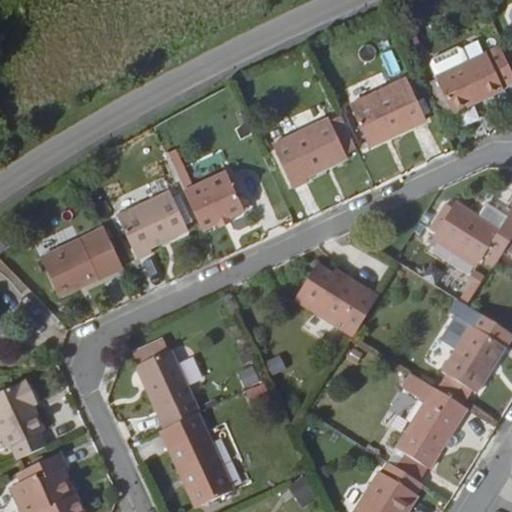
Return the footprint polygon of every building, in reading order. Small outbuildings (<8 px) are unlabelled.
[(410,52),(418,48),(411,35),(404,38),(410,52)] [(511,74),(499,49),(467,64),(436,80),(438,83),(453,114),(454,115),(484,100),(487,104),(506,95),(503,91),(511,85),(511,74)] [(436,80),(467,64),(462,51),(456,50),(431,62),(430,68),(436,80)] [(372,153),(428,125),(408,83),(351,109),(372,153)] [(447,117),(453,114),(438,83),(431,87),(447,117)] [(358,152),(344,118),(332,124),(330,121),(275,149),(296,193),(310,185),(308,181),(348,162),(347,158),(358,152)] [(179,149),(166,153),(177,186),(190,181),(179,149)] [(231,173),(188,194),(207,236),(250,214),(231,173)] [(193,229),(175,193),(123,218),(143,263),(157,256),(154,248),(193,229)] [(434,236),(440,241),(457,213),(450,208),(434,236)] [(511,251),(511,223),(504,235),(484,222),(461,208),(457,213),(440,241),(436,246),(483,274),(489,266),(500,272),(511,251)] [(504,235),(511,223),(511,219),(492,208),(484,222),(504,235)] [(126,271),(106,231),(42,262),(61,303),(126,271)] [(356,345),(383,304),(324,267),(297,310),(356,345)] [(459,297),(470,303),(484,277),(473,271),(459,297)] [(482,398),(511,348),(511,338),(458,304),(452,314),(460,319),(475,329),(460,351),(446,374),(454,379),(477,394),(482,398)] [(460,351),(475,329),(460,319),(446,342),(460,351)] [(159,365),(173,359),(167,347),(153,353),(159,365)] [(141,359),(147,372),(159,365),(153,353),(141,359)] [(171,436),(202,421),(173,359),(159,365),(147,372),(141,375),(171,436)] [(245,388),(260,382),(254,366),(238,372),(245,388)] [(468,407),(477,394),(454,379),(445,392),(468,407)] [(19,452),(26,467),(51,453),(44,442),(48,438),(38,414),(43,412),(33,387),(0,402),(0,430),(11,456),(19,452)] [(433,478),(471,418),(439,397),(401,457),(433,478)] [(171,436),(165,439),(193,500),(199,497),(206,511),(214,511),(240,499),(202,421),(171,436)] [(72,475),(65,461),(21,482),(25,491),(15,496),(21,511),(84,511),(69,477),(72,475)] [(409,480),(392,469),(387,480),(383,478),(362,511),(418,511),(424,503),(421,501),(404,490),(409,480)] [(304,477),(288,488),(302,507),(318,496),(304,477)] [(421,501),(428,492),(409,480),(404,490),(421,501)]
